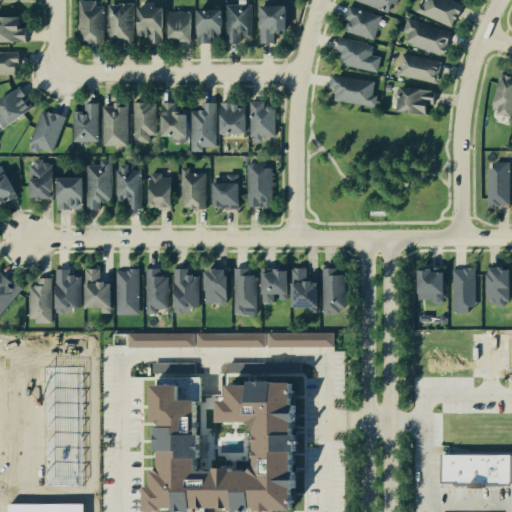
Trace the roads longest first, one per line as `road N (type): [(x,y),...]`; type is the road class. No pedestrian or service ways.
road 1 (residential): [(23,243),(511,240)]
road 2 (residential): [(366,242),(365,511)]
road 3 (residential): [(387,511),(387,242)]
road 4 (residential): [(459,241),(463,111),(475,57),(501,0)]
road 5 (residential): [(299,71),(53,72)]
road 6 (residential): [(293,243),(299,71),(318,0)]
